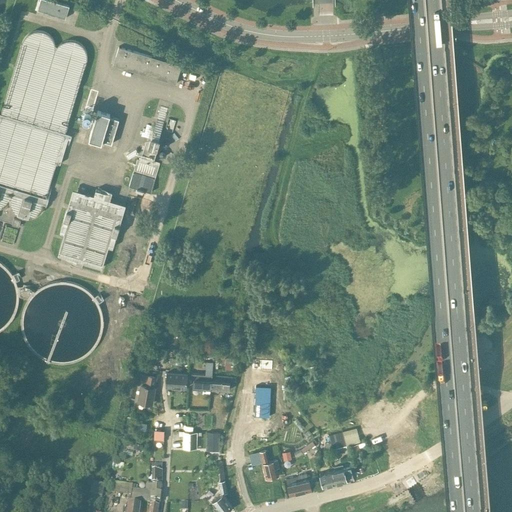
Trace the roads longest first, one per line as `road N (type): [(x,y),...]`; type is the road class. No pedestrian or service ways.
road 1 (primary): [(418,0),(457,511)]
road 2 (primary): [(472,511),(433,0)]
road 3 (unknown): [(38,263),(69,175),(105,180),(137,88),(100,77),(101,44)]
road 4 (unclassified): [(269,511),(382,480),(511,402)]
road 5 (unknown): [(105,180),(160,203),(135,283),(121,288),(38,263)]
road 6 (tertiary): [(325,35),(511,18)]
road 7 (tertiary): [(325,35),(263,33),(176,0)]
road 8 (residential): [(162,511),(170,424),(161,373)]
